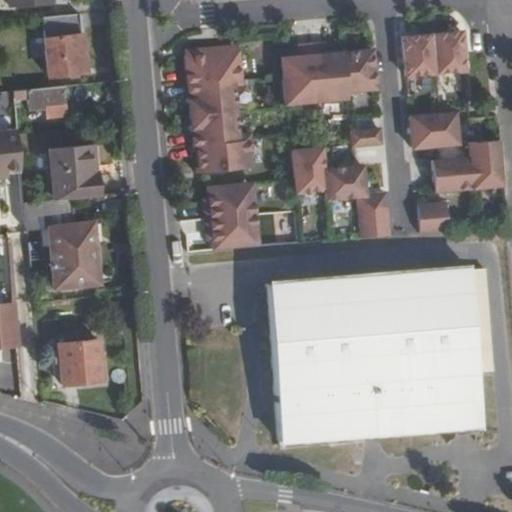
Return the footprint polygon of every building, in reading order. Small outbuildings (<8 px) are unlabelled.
[(84,73),(78,15),(40,18),(45,76),(84,73)] [(435,74),(465,72),(462,31),(431,34),(435,74)] [(435,74),(431,34),(401,37),(405,77),(435,74)] [(313,55),(326,54),(324,42),(296,45),(297,56),(313,55)] [(183,50),(184,57),(238,51),(237,45),(183,50)] [(345,52),(349,92),(376,90),(372,50),(345,52)] [(184,57),(187,91),(237,86),(242,86),(238,51),(184,57)] [(349,92),(345,52),(326,54),(313,55),(317,102),(350,99),(349,92)] [(284,105),(317,102),(313,55),(297,56),(280,58),(284,105)] [(192,139),(242,134),(237,86),(187,91),(192,139)] [(65,103),(63,87),(25,90),(27,110),(47,109),(47,105),(65,103)] [(66,121),(65,103),(47,105),(47,109),(49,122),(66,121)] [(408,116),(411,149),(458,145),(455,112),(408,116)] [(351,147),(380,144),(379,129),(350,132),(351,147)] [(15,132),(0,132),(0,173),(19,172),(15,132)] [(253,133),(242,134),(192,139),(192,147),(196,146),(199,174),(256,167),(253,133)] [(506,186),(501,141),(468,143),(469,158),(472,189),(506,186)] [(88,172),(94,171),(100,171),(97,144),(85,146),(88,172)] [(71,199),(96,196),(94,171),(88,172),(85,146),(45,149),(50,201),(71,199)] [(295,194),(325,191),(324,169),(322,148),(291,151),(295,194)] [(472,189),(469,158),(430,161),(433,192),(472,189)] [(356,198),(356,196),(365,195),(362,166),(324,169),(325,191),(326,201),(356,198)] [(209,219),(255,216),(253,184),(206,188),(207,198),(209,219)] [(360,239),(389,237),(385,193),(365,195),(356,196),(356,198),(360,239)] [(205,241),(211,241),(209,219),(207,198),(201,198),(205,241)] [(50,201),(22,204),(25,229),(46,228),(52,287),(95,283),(89,224),(73,225),(71,199),(50,201)] [(446,203),(416,206),(419,234),(448,232),(446,203)] [(211,241),(212,251),(258,248),(255,216),(209,219),(211,241)] [(273,441),(477,424),(473,373),(490,371),(481,270),(464,271),(464,267),(260,284),(273,441)] [(0,346),(13,346),(10,302),(0,302),(0,346)] [(101,380),(97,340),(55,344),(59,384),(101,380)]
